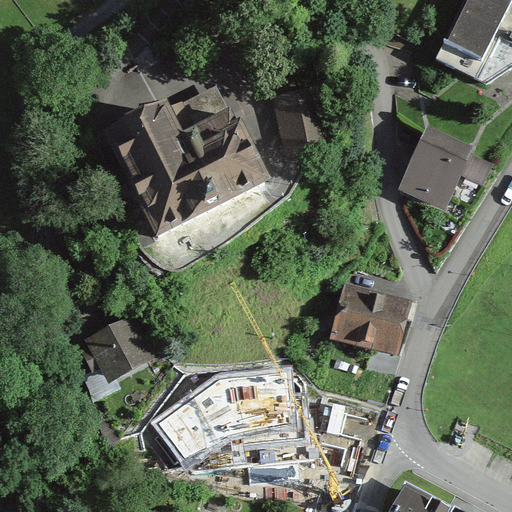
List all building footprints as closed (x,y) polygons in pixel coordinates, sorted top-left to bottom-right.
[(511,0),(475,0),(453,50),(491,67),(503,39),(511,43),(511,0)] [(338,97),(290,104),(297,156),(345,149),(338,97)] [(184,114),(129,142),(180,243),(287,189),(251,120),(200,146),(184,114)] [(498,169),(436,139),(409,195),(453,216),(470,182),(488,191),(498,169)] [(413,309),(348,292),(335,342),(400,358),(413,309)] [(145,324),(92,345),(105,377),(119,372),(122,381),(161,366),(145,324)] [(227,378),(178,410),(200,442),(248,409),(265,412),(269,390),(227,378)] [(294,491),(337,499),(340,477),(298,470),(294,491)] [(468,511),(411,484),(396,511),(468,511)]
